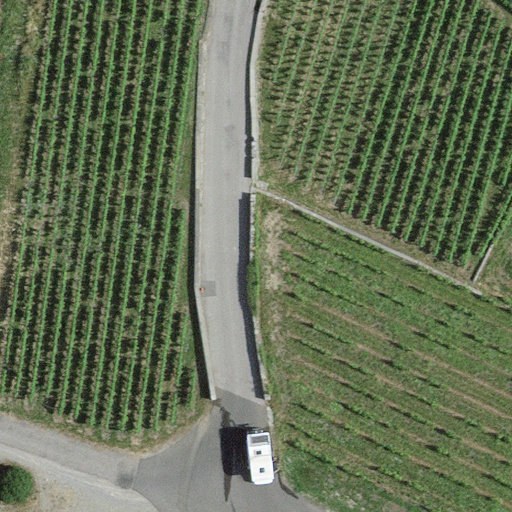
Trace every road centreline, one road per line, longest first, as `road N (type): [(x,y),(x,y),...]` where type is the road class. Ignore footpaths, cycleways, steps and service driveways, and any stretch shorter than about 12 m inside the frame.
road 1 (unclassified): [(258,511),(224,306),(223,167),(236,0)]
road 2 (track): [(0,429),(235,511)]
